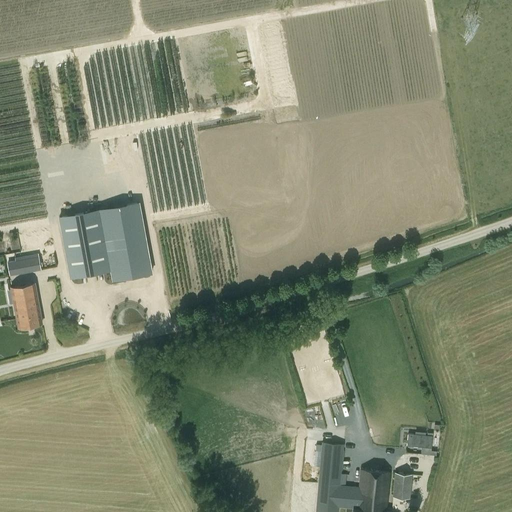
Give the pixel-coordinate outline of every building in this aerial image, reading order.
[(89,138),(87,129),(60,133),(62,143),(80,141),(80,139),(89,138)] [(140,202),(99,209),(110,269),(111,268),(113,278),(153,271),(140,202)] [(99,209),(59,216),(70,276),(110,269),(99,209)] [(40,253),(0,260),(1,266),(9,264),(11,273),(42,268),(40,253)] [(35,282),(11,287),(18,327),(42,322),(35,282)] [(6,286),(0,287),(0,328),(14,326),(6,286)] [(415,433),(408,433),(407,445),(421,446),(421,453),(436,455),(436,450),(431,450),(433,432),(415,431),(415,433)] [(337,511),(338,507),(353,508),(352,511),(389,511),(386,510),(390,472),(361,469),(360,486),(340,484),(344,443),(322,442),(315,511),(337,511)] [(412,473),(395,472),(393,497),(410,498),(412,473)]
